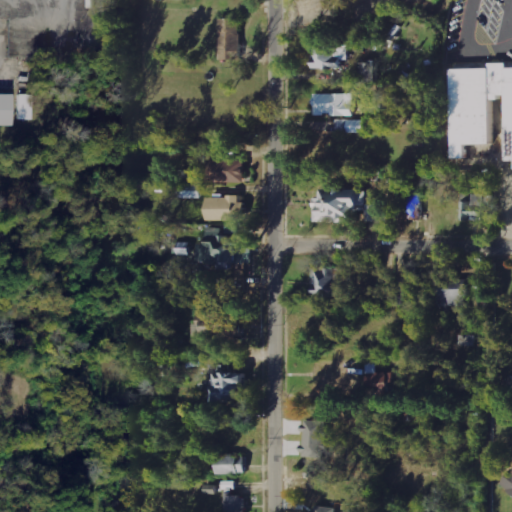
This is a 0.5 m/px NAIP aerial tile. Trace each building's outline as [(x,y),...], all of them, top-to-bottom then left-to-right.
[(241,19),(220,19),(221,61),(242,61),(241,19)] [(350,62),(349,44),(315,45),(315,70),(344,69),(344,62),(350,62)] [(507,66),(511,65),(511,158),(507,159),(505,93),(498,93),(499,97),(492,97),(494,142),(467,143),(467,155),(454,156),(451,67),(490,66),(490,62),(507,61),(507,66)] [(365,63),(365,82),(379,82),(378,63),(365,63)] [(355,93),(316,94),(316,116),(355,115),(355,93)] [(0,127),(11,127),(11,95),(0,95),(0,127)] [(32,120),(33,96),(19,95),(19,120),(32,120)] [(209,182),(246,183),(247,161),(210,160),(209,182)] [(202,185),(180,185),(180,198),(202,198),(202,185)] [(317,222),(359,223),(359,209),(368,209),(368,222),(383,222),(383,205),(368,205),(368,189),(324,189),(324,199),(317,199),(317,222)] [(424,220),(423,206),(417,206),(417,196),(406,196),(407,221),(424,220)] [(210,197),(210,221),(248,220),(247,202),(242,202),(241,197),(210,197)] [(254,245),(243,245),(243,236),(223,236),(223,228),(209,228),(208,245),(200,245),(199,267),(233,268),(233,264),(253,264),(254,245)] [(354,268),(316,269),(316,296),(354,295),(354,268)] [(423,295),(423,273),(403,273),(402,294),(423,295)] [(468,306),(469,280),(441,280),(440,305),(468,306)] [(202,315),(202,327),(207,328),(207,342),(218,343),(218,349),(230,349),(230,339),(243,339),(244,316),(202,315)] [(459,336),(460,346),(475,346),(475,335),(459,336)] [(392,373),(378,373),(378,362),(368,362),(370,394),(393,393),(392,373)] [(215,371),(215,400),(248,401),(249,372),(215,371)] [(247,474),(247,456),(221,455),(220,473),(247,474)] [(511,491),(511,470),(503,487),(511,491)] [(247,511),(248,494),(227,494),(226,511),(247,511)]
